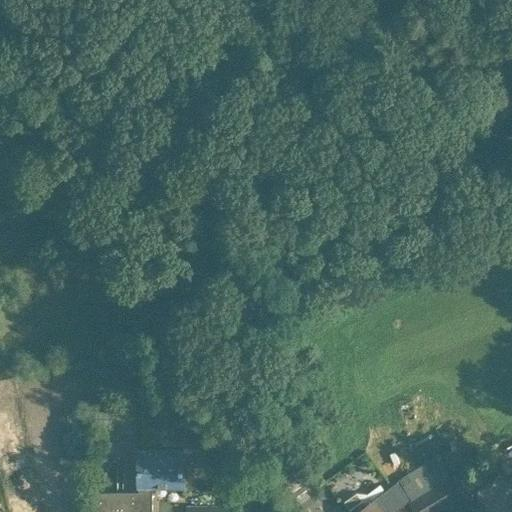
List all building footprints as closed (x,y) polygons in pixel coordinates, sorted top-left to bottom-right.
[(72,445),(93,445),(93,432),(86,432),(85,403),(71,404),(72,445)] [(93,411),(92,424),(104,425),(104,412),(93,411)] [(423,431),(411,437),(416,448),(429,441),(423,431)] [(139,492),(95,491),(94,511),(153,511),(153,486),(184,487),(184,451),(139,450),(139,492)] [(443,452),(423,458),(428,474),(448,468),(443,452)] [(457,473),(410,503),(415,511),(435,511),(468,491),(457,473)] [(355,511),(396,511),(395,511),(412,499),(399,482),(355,511)] [(194,509),(253,511),(253,501),(195,498),(194,509)]
